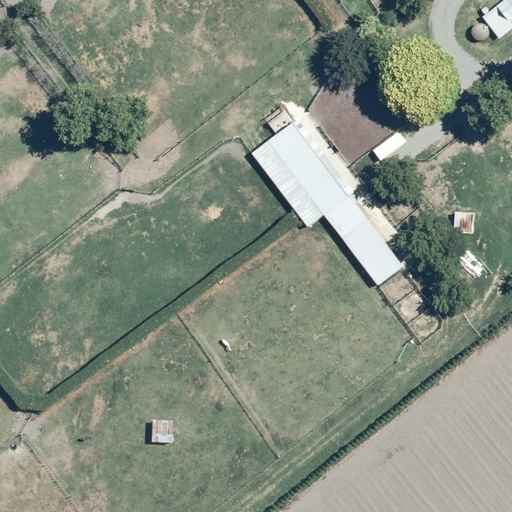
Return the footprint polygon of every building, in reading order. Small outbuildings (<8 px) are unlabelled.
[(511,0),(506,0),(502,4),(498,0),(495,0),(491,5),(495,9),(486,17),(505,39),(511,32),(511,0)] [(280,134),(272,140),(382,287),(412,264),(302,117),(294,124),(285,112),(271,122),(280,134)] [(408,142),(399,129),(374,148),(383,160),(408,142)] [(478,210),(459,209),(459,232),(478,233),(478,210)] [(180,420),(159,418),(157,441),(179,443),(180,420)]
